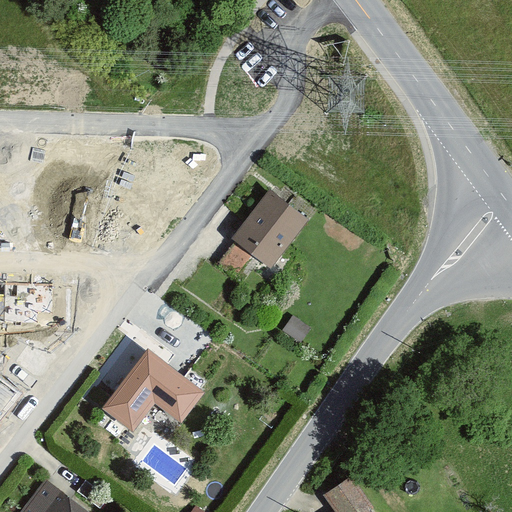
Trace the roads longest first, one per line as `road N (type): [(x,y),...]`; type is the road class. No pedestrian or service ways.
road 1 (residential): [(0,464),(252,128)]
road 2 (tertiary): [(511,211),(401,314),(265,511)]
road 3 (secondary): [(511,205),(358,0)]
road 4 (residential): [(252,128),(0,121)]
road 5 (residential): [(252,128),(291,77),(293,32),(333,0)]
